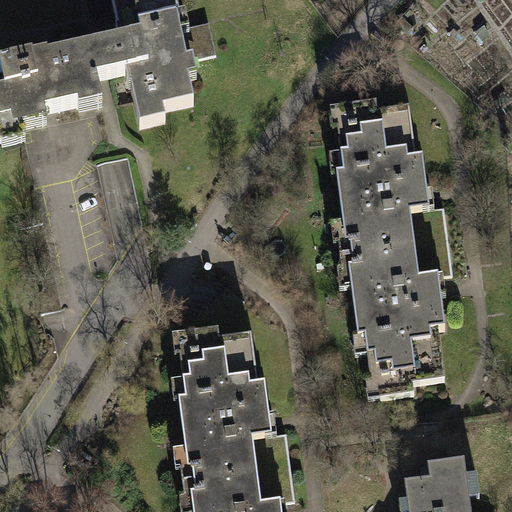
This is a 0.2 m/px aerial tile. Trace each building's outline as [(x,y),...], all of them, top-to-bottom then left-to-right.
[(169,2),(168,0),(111,0),(116,21),(122,44),(118,45),(126,76),(131,75),(135,89),(130,91),(139,129),(166,123),(163,112),(194,105),(187,77),(180,79),(177,65),(215,56),(208,25),(174,33),(171,21),(180,19),(176,1),(169,2)] [(102,81),(126,76),(118,45),(96,50),(52,59),(47,60),(48,64),(33,68),(32,61),(0,67),(0,71),(4,92),(0,92),(0,144),(4,144),(3,138),(25,133),(22,121),(51,115),(79,109),(78,104),(100,99),(97,82),(102,81)] [(376,104),(329,109),(332,130),(339,129),(341,156),(328,157),(330,178),(337,177),(342,225),(327,227),(329,247),(335,246),(338,271),(333,272),(336,296),(351,294),(356,339),(350,340),(352,359),(368,357),(371,381),(362,382),(364,402),(416,397),(414,386),(446,383),(441,329),(444,329),(440,292),(439,276),(418,279),(411,211),(430,209),(429,199),(425,155),(415,156),(410,109),(377,113),(376,104)] [(214,328),(170,334),(173,354),(176,353),(180,379),(169,380),(172,404),(179,403),(185,449),(170,451),(172,469),(179,468),(183,496),(177,497),(179,511),(281,511),(280,505),(292,504),(282,437),(273,438),(271,423),(265,379),(257,380),(251,335),(216,340),(214,328)] [(469,511),(468,496),(478,495),(476,475),(464,476),(462,460),(426,464),(428,480),(404,483),(406,500),(398,501),(399,511),(469,511)]
